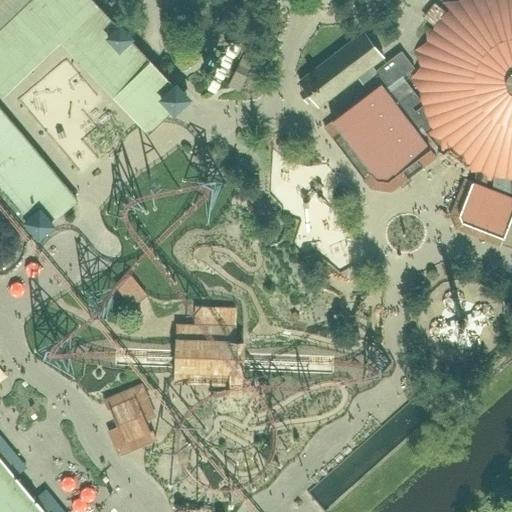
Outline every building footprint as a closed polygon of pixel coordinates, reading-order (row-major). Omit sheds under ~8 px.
[(511,0),(0,0),(0,171),(42,221),(46,226),(46,227),(76,202),(0,111),(0,97),(63,39),(149,132),(185,98),(139,50),(91,0),(511,0)] [(439,139),(441,154),(441,156),(457,157),(463,172),(480,170),(489,183),(505,177),(511,183),(511,0),(458,0),(442,2),(441,8),(437,5),(435,4),(424,18),(430,22),(424,24),(427,40),(413,50),(420,66),(409,78),(420,91),(417,97),(413,106),(426,116),(423,133),(424,133),(439,139)] [(364,73),(371,68),(385,58),(382,54),(364,31),(333,54),(324,60),(298,80),(319,108),(357,79),(364,73)] [(413,106),(417,97),(402,77),(413,68),(401,51),(373,72),(371,68),(364,73),(357,79),(368,93),(331,121),(375,180),(388,180),(430,150),(419,136),(424,133),(423,133),(426,116),(413,106)] [(253,64),(255,60),(243,54),(231,79),(227,86),(231,88),(237,92),(239,92),(252,66),(253,64)] [(125,159),(140,145),(133,137),(118,152),(125,159)] [(232,231),(244,221),(199,168),(187,178),(232,231)] [(503,238),(511,215),(511,197),(471,182),(458,215),(461,222),(503,238)] [(51,228),(65,243),(88,221),(74,207),(51,228)] [(80,262),(92,280),(119,263),(107,245),(80,262)] [(115,285),(131,307),(134,305),(145,297),(146,296),(129,274),(115,285)] [(176,376),(176,381),(230,383),(230,389),(230,392),(230,393),(232,393),(235,393),(237,393),(241,393),(241,386),(241,384),(241,381),(241,377),(241,371),(242,354),(242,349),(243,344),(233,344),(234,311),(197,310),(196,323),(198,323),(198,328),(178,327),(178,337),(177,340),(177,351),(177,358),(176,368),(176,376)] [(107,410),(110,409),(128,401),(139,405),(146,422),(155,417),(146,393),(142,384),(103,401),(104,402),(107,410)] [(128,401),(110,409),(117,427),(124,442),(150,431),(146,422),(139,405),(128,401)] [(124,442),(117,427),(107,431),(118,457),(156,441),(151,431),(150,431),(124,442)] [(0,511),(56,511),(41,493),(33,501),(14,479),(23,472),(0,444),(0,511)] [(80,511),(98,511),(88,491),(100,486),(92,471),(67,483),(80,511)]
